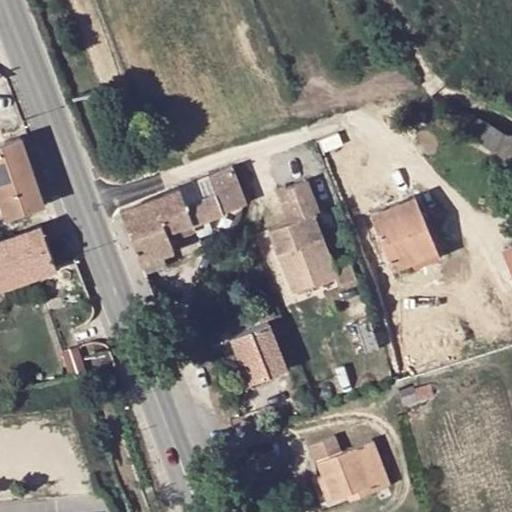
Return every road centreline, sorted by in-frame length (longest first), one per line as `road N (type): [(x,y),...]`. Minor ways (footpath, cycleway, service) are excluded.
road 1 (primary): [(0,14),(188,479)]
road 2 (unknown): [(478,228),(371,119),(358,118),(77,205)]
